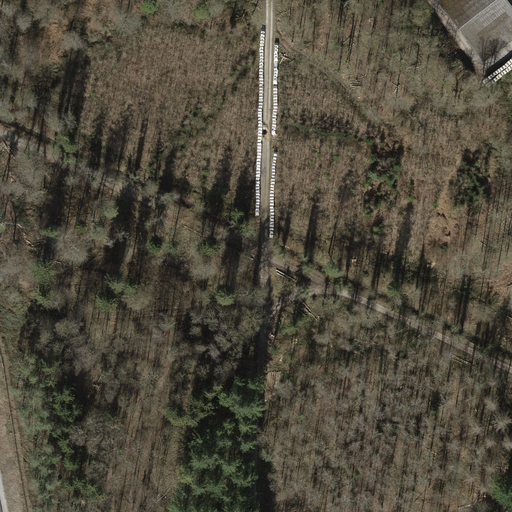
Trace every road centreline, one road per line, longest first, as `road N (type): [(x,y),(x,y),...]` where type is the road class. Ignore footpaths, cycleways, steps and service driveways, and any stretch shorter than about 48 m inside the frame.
road 1 (track): [(0,132),(269,253),(259,511)]
road 2 (track): [(268,0),(269,253),(511,371)]
